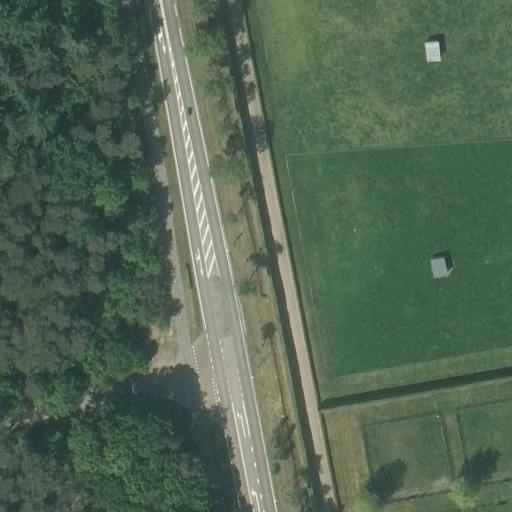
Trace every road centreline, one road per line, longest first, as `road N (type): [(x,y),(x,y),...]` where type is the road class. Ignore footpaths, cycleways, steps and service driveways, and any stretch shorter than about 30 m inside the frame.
road 1 (secondary): [(227,374),(156,0)]
road 2 (unclassified): [(0,419),(227,374)]
road 3 (secondary): [(253,511),(227,374)]
